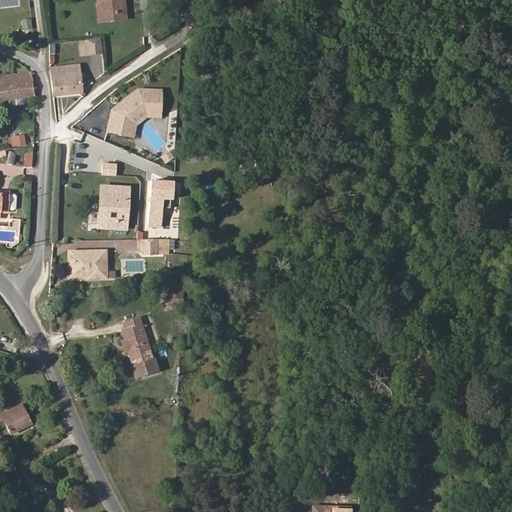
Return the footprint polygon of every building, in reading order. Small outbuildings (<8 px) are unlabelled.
[(121,0),(97,0),(98,5),(101,4),(102,14),(122,12),(121,0)] [(128,19),(125,0),(121,0),(122,12),(102,14),(101,4),(98,5),(99,22),(128,19)] [(23,32),(33,30),(30,18),(20,20),(23,32)] [(82,92),(79,66),(50,69),(53,95),(82,92)] [(34,95),(32,81),(32,75),(30,72),(0,76),(0,101),(8,99),(9,99),(34,96),(34,95)] [(160,111),(161,91),(158,90),(138,90),(112,110),(114,112),(113,118),(110,117),(107,131),(127,135),(130,120),(143,110),(160,111)] [(133,137),(136,123),(145,116),(160,117),(160,111),(143,110),(130,120),(127,135),(133,137)] [(170,151),(161,156),(165,164),(174,159),(170,151)] [(32,166),(33,155),(25,155),(24,166),(32,166)] [(126,225),(129,188),(101,186),(100,199),(105,199),(103,224),(126,225)] [(8,195),(8,193),(0,192),(0,215),(0,212),(7,213),(7,208),(8,195)] [(126,230),(126,225),(103,224),(105,199),(100,199),(99,228),(126,230)] [(107,279),(106,251),(70,251),(70,277),(88,276),(88,279),(107,279)] [(181,307),(182,292),(167,292),(167,307),(181,307)] [(66,302),(65,293),(57,293),(58,302),(66,302)] [(142,325),(139,317),(125,321),(127,330),(142,325)] [(154,360),(142,325),(127,330),(121,332),(124,340),(128,352),(133,367),(154,360)] [(160,375),(155,360),(154,360),(133,367),(130,368),(135,383),(160,375)] [(32,423),(22,403),(0,414),(0,427),(5,425),(10,434),(32,423)]
